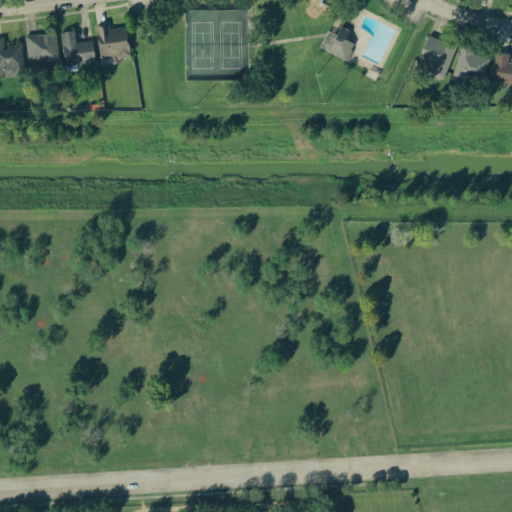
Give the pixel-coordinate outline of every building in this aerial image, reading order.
[(129,55),(125,27),(108,29),(107,25),(94,26),(99,60),(129,55)] [(354,44),(344,40),(348,30),(340,26),(336,35),(327,32),(319,49),(346,61),(354,44)] [(23,36),(28,66),(59,61),(54,31),(23,36)] [(94,62),(91,41),(75,43),(74,31),(59,33),(64,66),(94,62)] [(442,80),(455,47),(427,35),(416,63),(434,70),(432,76),(442,80)] [(0,71),(5,71),(5,75),(22,74),(21,44),(4,45),(3,38),(0,37),(0,71)] [(490,55),(459,47),(452,74),(482,83),(490,55)] [(491,82),(511,84),(511,57),(509,57),(509,54),(495,52),(491,82)]
